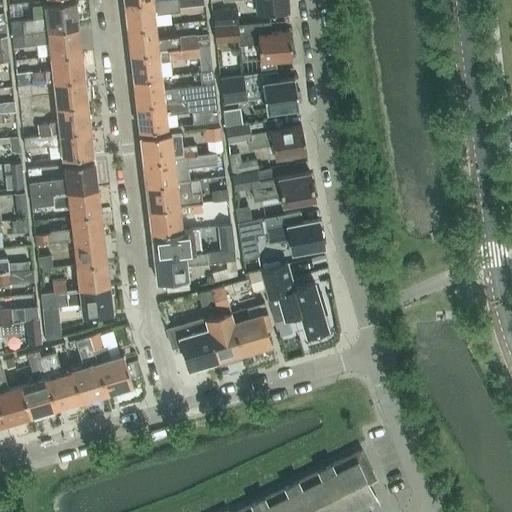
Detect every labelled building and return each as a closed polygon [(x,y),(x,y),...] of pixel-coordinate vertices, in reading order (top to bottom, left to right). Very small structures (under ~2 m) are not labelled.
[(151,0),(123,3),(126,29),(154,26),(153,14),(178,12),(178,7),(177,0),(151,0)] [(287,10),(286,0),(254,0),(255,12),(287,10)] [(11,34),(77,26),(74,1),(31,6),(32,18),(9,21),(11,34)] [(237,24),(236,8),(212,10),(213,26),(237,24)] [(259,60),(290,58),(288,30),(270,32),(269,21),(237,24),(213,26),(214,42),(237,40),(238,45),(257,43),(259,60)] [(77,26),(11,34),(12,47),(48,43),(49,56),(80,52),(77,26)] [(156,39),(154,26),(126,29),(129,54),(179,48),(197,46),(208,45),(207,34),(178,36),(156,39)] [(0,62),(9,62),(6,36),(0,36),(0,62)] [(179,48),(129,54),(132,80),(160,77),(160,75),(158,62),(169,61),(168,60),(180,59),(196,57),(199,57),(197,46),(179,48)] [(80,52),(49,56),(51,69),(41,71),(41,72),(30,73),(30,71),(15,73),(17,85),(83,78),(80,52)] [(9,62),(0,62),(0,72),(10,72),(9,62)] [(200,84),(213,83),(212,79),(211,70),(200,71),(198,71),(200,84)] [(219,78),(222,102),(263,96),(265,109),(297,105),(293,77),(277,79),(276,70),(260,72),(219,78)] [(160,77),(132,80),(135,105),(215,96),(213,84),(162,90),(160,77)] [(86,104),(83,78),(17,85),(18,96),(44,93),(45,95),(54,94),(55,107),(86,104)] [(215,96),(135,105),(138,131),(166,128),(164,115),(205,111),(216,109),(215,96)] [(48,123),(36,124),(37,135),(89,129),(86,104),(55,107),(57,121),(48,122),(48,123)] [(216,109),(205,111),(206,123),(212,122),(217,121),(216,109)] [(36,123),(21,124),(23,136),(37,135),(36,124),(36,123)] [(305,152),(300,125),(250,133),(248,123),(224,127),(226,142),(246,139),(247,148),(271,144),(273,157),(305,152)] [(218,127),(203,129),(204,141),(206,141),(220,139),(218,127)] [(92,155),(89,129),(37,135),(23,136),(24,148),(50,145),(50,146),(60,145),(61,159),(92,155)] [(179,132),(138,137),(141,161),(181,156),(180,148),(179,132)] [(17,136),(8,137),(8,138),(9,143),(9,151),(19,153),(17,136)] [(194,146),(180,148),(181,156),(195,155),(195,154),(194,146)] [(217,163),(215,151),(195,154),(195,155),(181,156),(141,161),(144,185),(188,180),(187,167),(217,163)] [(232,174),(256,170),(254,160),(240,162),(238,153),(228,154),(232,174)] [(30,196),(96,188),(93,161),(63,165),(65,178),(28,182),(30,196)] [(20,162),(6,163),(8,183),(9,188),(22,186),(23,186),(22,181),(20,162)] [(256,171),(244,173),(248,198),(280,193),(282,205),(313,199),(308,172),(291,175),(290,165),(256,171)] [(26,168),(27,175),(40,174),(39,167),(26,168)] [(244,173),(231,175),(234,201),(248,198),(244,173)] [(190,195),(188,180),(144,185),(147,209),(201,203),(200,194),(190,195)] [(99,212),(96,188),(30,196),(31,207),(53,204),(53,207),(68,205),(69,216),(99,212)] [(210,190),(211,201),(227,199),(226,188),(210,190)] [(27,216),(24,192),(13,193),(16,217),(27,216)] [(202,211),(201,203),(147,209),(150,233),(180,230),(179,214),(202,211)] [(283,213),(263,217),(267,242),(289,238),(291,252),(322,246),(317,218),(301,221),(299,210),(283,213)] [(49,233),(47,233),(48,243),(50,243),(51,243),(72,240),(102,237),(99,212),(69,216),(71,228),(49,231),(49,233)] [(260,218),(236,222),(239,237),(263,233),(260,218)] [(10,220),(12,232),(28,231),(26,219),(10,220)] [(220,249),(233,248),(230,224),(217,226),(220,249)] [(197,228),(180,230),(150,233),(152,257),(206,251),(207,251),(207,250),(200,251),(197,228)] [(47,233),(34,234),(34,244),(48,243),(47,233)] [(105,261),(102,237),(72,240),(75,265),(105,261)] [(206,251),(152,257),(155,282),(164,281),(186,278),(184,265),(234,260),(232,248),(207,251),(206,251)] [(51,254),(36,256),(38,268),(52,266),(51,254)] [(0,271),(8,271),(8,262),(7,256),(0,256),(0,271)] [(27,260),(19,261),(20,269),(24,269),(28,269),(27,260)] [(108,285),(105,261),(75,265),(78,289),(108,285)] [(285,262),(260,270),(265,289),(268,297),(267,297),(274,320),(299,313),(305,334),(327,327),(322,311),(326,310),(321,295),(317,296),(313,282),(293,288),(285,262)] [(20,269),(8,271),(0,271),(0,282),(33,280),(32,268),(28,269),(24,269),(20,269)] [(250,286),(251,293),(265,289),(260,270),(259,268),(245,272),(247,278),(250,286)] [(186,278),(164,281),(166,292),(187,290),(186,278)] [(52,292),(65,290),(63,279),(51,281),(52,292)] [(41,293),(40,293),(41,308),(48,307),(57,306),(80,303),(81,315),(111,312),(108,285),(78,289),(65,290),(52,292),(41,293)] [(211,298),(208,289),(196,293),(200,305),(212,302),(211,298)] [(245,307),(229,311),(229,313),(232,321),(231,321),(240,353),(243,352),(243,353),(252,350),(253,349),(269,344),(266,332),(264,326),(270,325),(263,302),(245,307)] [(36,307),(23,308),(23,310),(24,320),(25,320),(37,319),(36,307)] [(0,322),(19,321),(23,320),(24,320),(23,310),(23,308),(22,308),(10,309),(0,310),(0,322)] [(231,321),(232,321),(229,311),(216,315),(204,318),(207,328),(216,360),(240,353),(231,321)] [(207,328),(204,318),(166,329),(171,347),(181,344),(187,368),(193,366),(194,369),(214,364),(213,360),(216,360),(207,328)] [(40,343),(37,319),(25,320),(27,344),(40,343)] [(0,335),(21,334),(19,321),(0,322),(0,335)] [(44,323),(43,323),(44,339),(59,337),(60,337),(60,328),(50,322),(44,323)] [(88,335),(105,393),(131,385),(129,377),(124,362),(122,354),(106,359),(98,332),(88,335)] [(74,339),(82,366),(70,370),(79,400),(105,393),(88,335),(74,339)] [(37,350),(54,408),(79,400),(70,370),(54,374),(46,348),(37,350)] [(19,385),(28,415),(54,408),(37,350),(26,354),(31,372),(25,383),(19,385)] [(5,360),(3,360),(6,369),(14,366),(12,358),(5,360)] [(137,359),(124,362),(129,377),(141,374),(137,359)] [(0,361),(0,413),(3,423),(28,415),(19,385),(8,388),(0,361)] [(360,449),(318,470),(233,511),(227,511),(227,510),(222,511),(360,511),(377,504),(364,476),(371,472),(360,449)]
